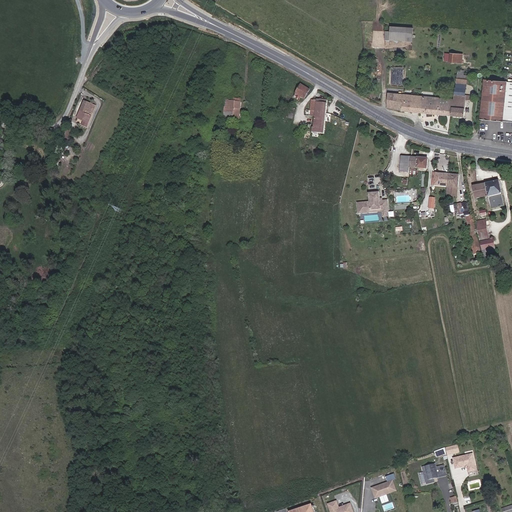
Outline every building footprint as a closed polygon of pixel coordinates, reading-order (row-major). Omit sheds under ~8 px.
[(391,27),(390,32),(390,40),(412,42),(414,28),(391,27)] [(462,63),(463,54),(450,53),(450,62),(462,63)] [(466,96),(467,80),(463,79),(457,79),(454,94),(466,96)] [(511,121),(511,82),(484,79),(480,119),(511,121)] [(305,99),(310,90),(301,85),(296,93),(302,97),(305,99)] [(403,111),(404,94),(388,93),(387,108),(403,111)] [(451,116),(453,99),(404,94),(403,111),(451,116)] [(454,94),(453,99),(451,116),(464,117),(465,100),(466,96),(454,94)] [(239,119),(241,99),(233,98),(233,101),(228,101),(228,107),(224,106),(223,117),(239,119)] [(324,133),(327,104),(325,103),(325,100),(318,99),(318,100),(315,100),(315,101),(311,100),(310,110),(311,111),(311,116),(315,116),(314,127),(313,127),(312,132),(324,133)] [(89,123),(96,106),(84,101),(77,118),(84,121),(89,123)] [(293,119),(295,108),(288,107),(286,117),(293,119)] [(427,169),(428,159),(401,156),(400,171),(409,172),(409,167),(427,169)] [(447,187),(448,174),(433,172),(432,185),(447,187)] [(457,197),(459,175),(448,174),(447,187),(448,187),(447,196),(457,197)] [(504,206),(499,181),(473,186),(476,199),(488,196),(491,209),(504,206)] [(388,211),(387,200),(382,201),(380,201),(380,199),(379,192),(369,193),(370,202),(357,203),(359,214),(382,212),(388,211)] [(480,253),(471,202),(457,204),(460,218),(466,217),(474,254),(480,253)] [(489,239),(486,220),(477,222),(480,241),(489,239)] [(495,247),(493,240),(481,242),(482,250),(487,249),(495,247)] [(459,452),(457,445),(446,448),(448,455),(459,452)] [(446,454),(445,448),(435,451),(437,456),(446,454)] [(476,470),(473,454),(453,458),(456,469),(464,467),(468,469),(468,472),(476,470)] [(438,478),(437,472),(445,470),(444,465),(436,467),(435,464),(423,467),(424,471),(426,471),(429,483),(434,482),(434,479),(438,478)] [(447,475),(445,470),(437,472),(438,478),(447,475)] [(427,483),(424,472),(417,474),(420,485),(427,483)] [(397,491),(393,481),(372,489),(376,499),(397,491)] [(337,502),(329,505),(331,511),(353,511),(351,504),(346,506),(347,507),(340,510),(339,508),(337,502)]
